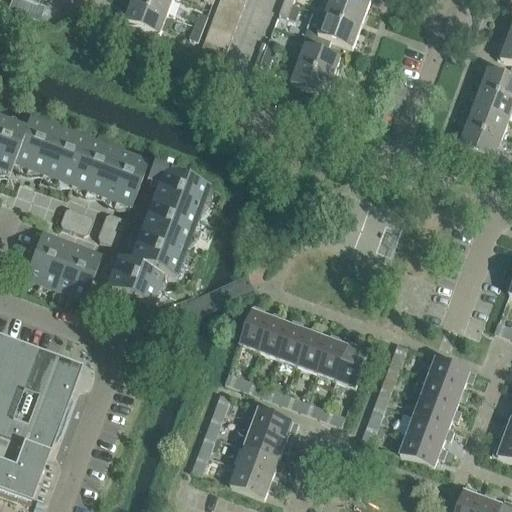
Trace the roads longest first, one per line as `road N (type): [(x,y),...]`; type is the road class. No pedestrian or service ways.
road 1 (residential): [(256,285),(449,359),(495,205)]
road 2 (residential): [(394,170),(116,60),(93,27),(96,0)]
road 3 (residential): [(61,511),(109,373),(92,341),(0,305)]
road 4 (residential): [(394,170),(459,0)]
